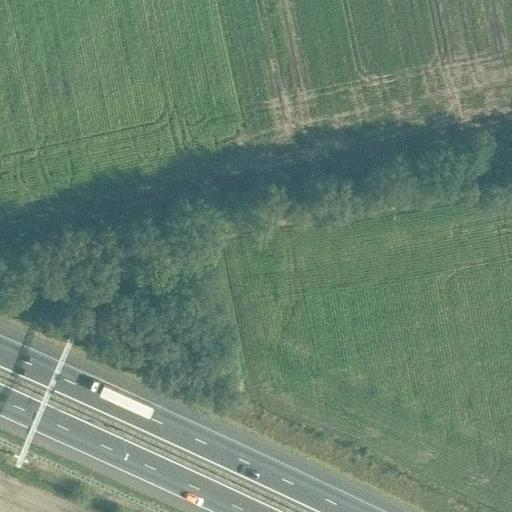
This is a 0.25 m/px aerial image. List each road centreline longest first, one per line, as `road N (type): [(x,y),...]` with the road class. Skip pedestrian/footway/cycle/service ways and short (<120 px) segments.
road 1 (motorway): [(342,511),(0,354)]
road 2 (motorway): [(0,398),(243,511)]
